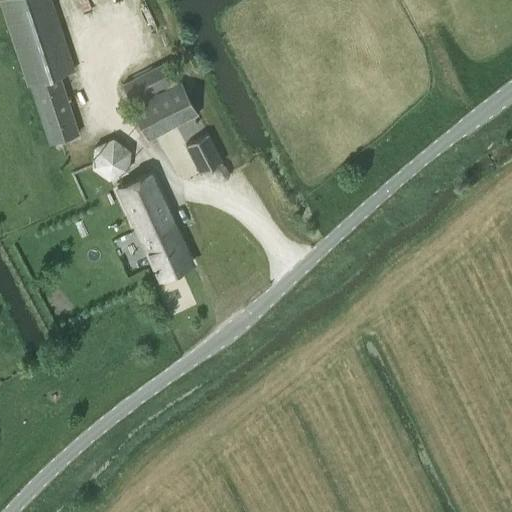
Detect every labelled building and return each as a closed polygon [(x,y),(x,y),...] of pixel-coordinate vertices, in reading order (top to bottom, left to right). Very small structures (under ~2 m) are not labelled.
[(30,83),(50,142),(79,133),(59,75),(74,69),(51,0),(0,0),(0,1),(27,85),(30,83)] [(164,60),(122,82),(133,104),(175,82),(164,60)] [(130,109),(147,140),(198,113),(181,81),(130,109)] [(186,144),(184,145),(198,173),(200,172),(222,162),(208,133),(186,144)] [(90,167),(108,180),(128,171),(129,150),(112,137),(93,145),(90,167)] [(214,166),(213,172),(217,179),(218,180),(221,180),(228,177),(228,176),(229,174),(229,173),(226,166),(225,165),(221,163),(214,166)] [(151,171),(117,187),(159,279),(193,263),(151,171)]
